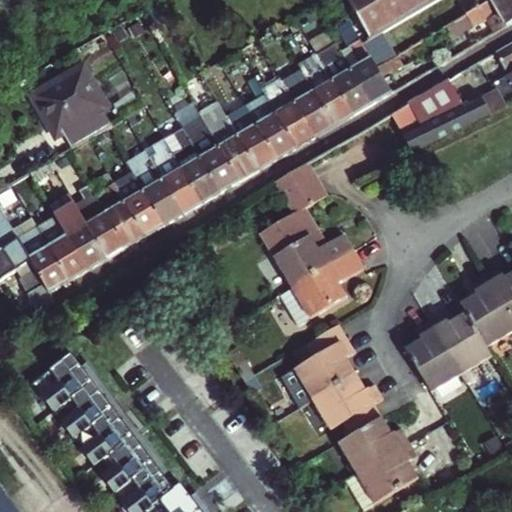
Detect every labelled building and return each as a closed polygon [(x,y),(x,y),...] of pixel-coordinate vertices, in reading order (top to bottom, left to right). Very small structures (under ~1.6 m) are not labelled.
[(432,0),(346,0),(371,40),(434,3),(432,0)] [(439,0),(434,3),(371,40),(363,45),(378,69),(447,28),(493,0),(439,0)] [(495,35),(511,25),(511,0),(493,0),(447,28),(454,40),(487,22),(495,35)] [(340,29),(362,67),(353,72),(373,106),(393,94),(384,80),(378,69),(363,45),(350,23),(340,29)] [(511,44),(461,75),(472,92),(511,70),(511,44)] [(320,56),(335,83),(355,116),(373,106),(353,72),(339,46),(320,56)] [(314,70),(325,88),(316,93),(337,127),(355,116),(335,83),(320,56),(305,64),(310,72),(314,70)] [(66,137),(74,150),(90,140),(108,130),(114,126),(106,112),(111,109),(86,65),(33,96),(50,126),(58,122),(66,137)] [(393,94),(415,81),(407,67),(384,80),(393,94)] [(296,81),(306,99),(297,104),(317,138),(337,127),(316,93),(305,75),(296,81)] [(431,149),(511,109),(511,76),(496,85),(501,95),(485,104),(482,97),(465,105),(422,126),(420,127),(431,149)] [(276,92),(286,111),(278,116),(298,150),(317,138),(297,104),(282,78),(267,87),(271,94),(276,92)] [(450,81),(410,105),(417,117),(422,126),(465,105),(450,81)] [(248,108),(259,126),(280,160),(298,150),(278,116),(262,89),(244,100),(248,108)] [(205,120),(222,148),(242,182),(262,171),(241,137),(231,119),(221,104),(202,116),(205,120)] [(341,162),(417,117),(410,105),(333,150),(341,162)] [(239,114),(231,119),(241,137),(262,171),(280,160),(259,126),(248,108),(239,114)] [(186,131),(203,159),(224,193),(242,182),(222,148),(205,120),(186,131)] [(58,122),(50,126),(59,141),(66,137),(58,122)] [(431,149),(420,127),(406,134),(417,156),(431,149)] [(203,205),(224,193),(203,159),(186,131),(166,142),(203,205)] [(148,153),(164,181),(184,216),(203,205),(166,142),(148,153)] [(129,166),(145,193),(165,227),(184,216),(164,181),(148,153),(129,166)] [(330,196),(311,163),(278,182),(297,213),(260,234),(303,213),(303,212),(330,196)] [(111,176),(126,204),(146,238),(165,227),(145,193),(129,166),(129,165),(111,176)] [(97,196),(108,215),(128,249),(146,238),(126,204),(111,176),(92,188),(97,196)] [(78,207),(89,225),(109,260),(128,249),(108,215),(97,196),(78,207)] [(0,252),(20,239),(0,206),(0,252)] [(59,219),(70,237),(90,271),(109,260),(89,225),(78,207),(59,219)] [(344,233),(318,248),(310,237),(316,233),(303,213),(260,234),(292,287),(354,249),(344,233)] [(39,231),(49,249),(69,283),(90,271),(70,237),(59,219),(39,231)] [(21,241),(31,259),(33,261),(52,293),(69,283),(49,249),(39,231),(21,241)] [(0,283),(16,272),(33,261),(31,259),(21,241),(20,239),(0,252),(0,283)] [(338,282),(365,267),(354,249),(292,287),(310,317),(347,296),(338,282)] [(52,293),(33,261),(16,272),(38,310),(46,306),(57,302),(52,293)] [(511,271),(505,276),(499,267),(485,275),(511,320),(511,271)] [(477,292),(459,303),(464,312),(486,347),(511,331),(511,320),(485,275),(471,283),(477,292)] [(447,322),(441,314),(428,321),(461,375),(491,357),(486,347),(464,312),(447,322)] [(413,330),(418,339),(406,347),(421,372),(429,387),(432,391),(461,375),(428,321),(413,330)] [(338,325),(307,343),(315,355),(281,376),(299,405),(311,398),(355,373),(344,355),(353,350),(338,325)] [(145,511),(174,488),(72,353),(23,390),(114,511),(145,511)] [(374,385),(365,389),(355,373),(311,398),(328,427),(340,421),(347,433),(379,415),(372,403),(381,397),(374,385)] [(399,430),(391,435),(379,415),(347,433),(334,441),(353,473),(406,443),(399,430)] [(406,443),(353,473),(341,480),(357,508),(369,501),(372,506),(416,480),(406,462),(415,458),(406,443)] [(19,511),(41,511),(52,503),(35,481),(10,499),(19,511)] [(204,511),(182,483),(145,511),(204,511)] [(0,511),(19,511),(10,499),(0,486),(0,511)]
